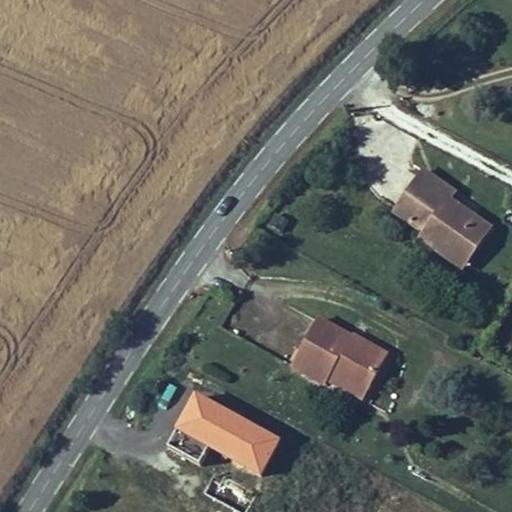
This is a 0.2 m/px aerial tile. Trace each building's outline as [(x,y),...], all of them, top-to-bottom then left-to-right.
[(449,188),(455,181),(424,161),(396,201),(426,222),(428,220),(468,249),(491,216),(473,205),(469,210),(445,194),(449,188)] [(473,205),(449,188),(445,194),(469,210),(473,205)] [(462,257),(468,249),(428,220),(426,222),(421,229),(462,257)] [(352,331),(320,314),(296,358),(294,360),(328,379),(331,374),(336,365),(370,383),(390,349),(359,333),(358,334),(355,341),(348,338),(352,331)] [(348,338),(355,341),(358,334),(352,331),(348,338)] [(331,374),(365,392),(370,383),(336,365),(331,374)] [(281,442),(193,396),(173,435),(261,481),(281,442)]
